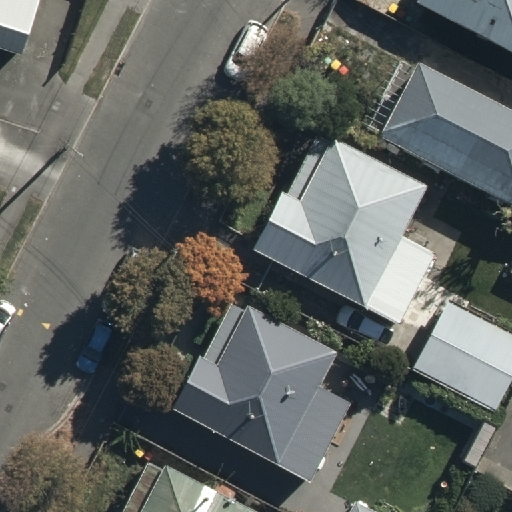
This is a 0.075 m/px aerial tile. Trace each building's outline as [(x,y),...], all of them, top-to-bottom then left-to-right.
[(3,0),(0,12),(0,62),(25,70),(47,0),(3,0)] [(511,0),(448,0),(511,33),(511,0)] [(511,101),(411,51),(374,123),(511,193),(511,200),(511,201),(511,101)] [(269,176),(238,239),(398,316),(432,247),(392,227),(417,174),(313,124),(284,183),(269,176)] [(221,283),(160,397),(311,476),(353,396),(313,375),(331,341),(221,283)] [(511,358),(511,327),(442,291),(409,354),(492,397),(511,358)] [(257,511),(146,452),(113,511),(257,511)] [(384,511),(350,494),(340,511),(384,511)]
